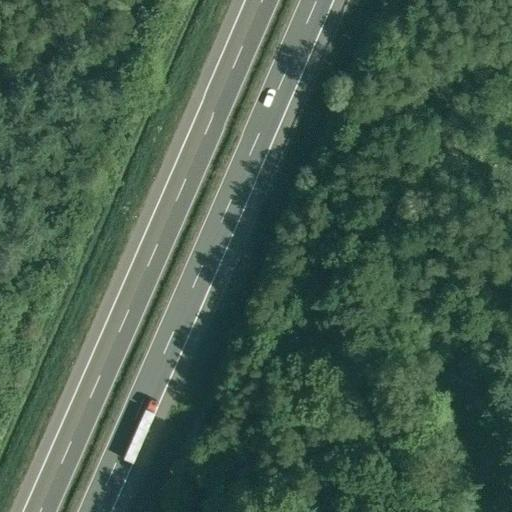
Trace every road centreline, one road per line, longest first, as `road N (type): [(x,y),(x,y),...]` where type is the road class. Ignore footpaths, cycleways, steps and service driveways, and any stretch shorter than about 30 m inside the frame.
road 1 (motorway): [(246,0),(26,511)]
road 2 (motorway): [(100,511),(320,0)]
